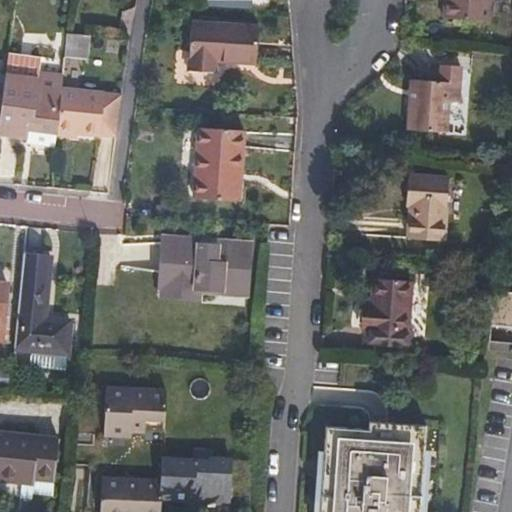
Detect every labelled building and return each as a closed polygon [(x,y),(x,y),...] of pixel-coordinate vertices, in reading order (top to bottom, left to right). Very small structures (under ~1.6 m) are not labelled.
[(483,22),(484,0),(445,0),(444,19),(483,22)] [(492,0),(484,0),(483,22),(491,23),(492,0)] [(190,69),(217,71),(217,59),(258,62),(260,26),(194,20),(190,69)] [(90,35),(66,33),(64,58),(87,59),(90,35)] [(41,60),(8,57),(6,77),(0,126),(0,135),(27,139),(27,144),(55,148),(57,131),(61,89),(62,78),(40,76),(41,60)] [(411,127),(449,130),(453,101),(461,101),(462,82),(415,77),(411,127)] [(123,97),(61,89),(57,131),(118,138),(121,111),(123,97)] [(198,197),(237,200),(239,174),(245,174),(248,130),(204,127),(198,197)] [(412,239),(447,242),(452,179),(413,176),(411,206),(414,206),(412,239)] [(221,244),(167,237),(166,245),(220,252),(221,244)] [(220,252),(166,245),(161,299),(200,304),(201,298),(248,304),(255,248),(221,244),(220,252)] [(24,254),(15,348),(68,353),(70,321),(46,318),(51,257),(24,254)] [(365,329),(410,333),(414,283),(377,280),(375,307),(366,307),(365,329)] [(247,310),(248,304),(201,298),(200,304),(247,310)] [(147,429),(152,388),(112,384),(107,431),(134,433),(134,423),(145,424),(145,429),(147,429)] [(171,390),(152,388),(147,429),(167,431),(171,390)] [(423,511),(429,429),(369,424),(368,430),(326,427),(319,511),(423,511)] [(0,432),(0,477),(35,483),(36,477),(58,479),(62,438),(0,430),(0,432)] [(143,479),(139,511),(161,511),(162,497),(167,498),(195,499),(196,494),(230,495),(232,458),(212,457),(212,451),(193,450),(192,460),(165,457),(163,481),(143,479)] [(139,511),(143,479),(105,476),(101,511),(139,511)]
